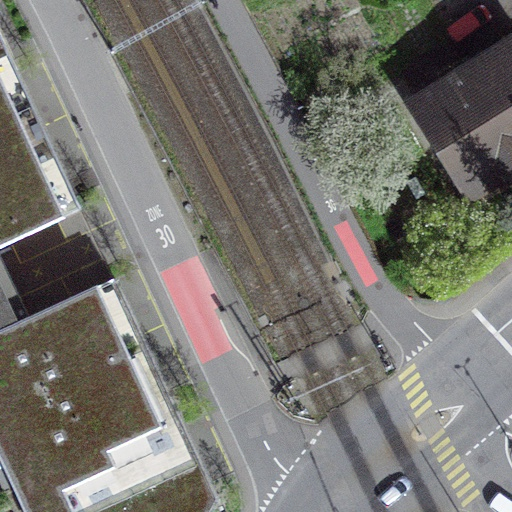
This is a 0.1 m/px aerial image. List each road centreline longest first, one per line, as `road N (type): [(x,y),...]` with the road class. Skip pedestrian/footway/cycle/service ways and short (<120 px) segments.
road 1 (residential): [(42,0),(235,389),(311,511)]
road 2 (residential): [(208,0),(365,265),(463,399)]
road 3 (secondary): [(463,399),(324,511)]
